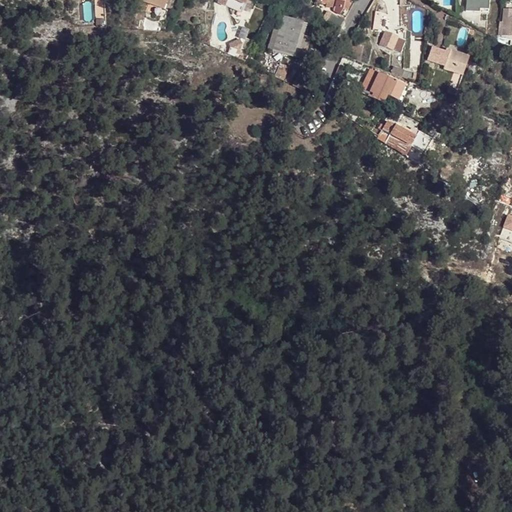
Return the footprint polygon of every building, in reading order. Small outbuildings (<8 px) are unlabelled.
[(136,0),(163,9),(166,0),(136,0)] [(244,3),(235,0),(229,0),(227,6),(242,11),(244,3)] [(315,0),(315,2),(326,3),(326,6),(335,8),(333,10),(339,14),(343,9),(347,10),(348,0),(315,0)] [(470,1),(466,0),(465,10),(466,10),(466,14),(480,15),(480,11),(469,10),(470,1)] [(470,1),(469,10),(480,11),(482,11),(483,2),(470,1)] [(84,24),(94,23),(92,9),(83,9),(84,24)] [(511,12),(504,12),(503,20),(511,21),(511,12)] [(344,21),(331,13),(326,22),(339,29),(344,21)] [(281,17),(280,19),(277,29),(271,50),(292,57),(294,50),(298,51),(302,36),(303,34),(302,34),(305,25),(281,17)] [(511,21),(503,20),(501,38),(511,39),(511,34),(511,33),(511,21)] [(271,50),(277,29),(273,28),(270,38),(271,40),(268,49),(271,50)] [(386,35),(381,48),(394,53),(398,40),(386,35)] [(294,50),(292,57),(302,61),(309,38),(302,36),(298,51),(294,50)] [(239,39),(228,44),(230,47),(234,49),(233,51),(239,53),(242,44),(239,39)] [(398,40),(394,53),(402,56),(407,44),(398,40)] [(445,54),(432,49),(428,62),(444,68),(443,72),(462,79),(469,59),(446,51),(445,54)] [(274,77),(283,81),(289,67),(280,64),(274,77)] [(393,69),(391,76),(406,82),(409,76),(404,74),(404,73),(393,69)] [(360,94),(368,98),(379,76),(368,77),(360,94)] [(385,79),(379,76),(368,98),(378,104),(389,81),(385,79)] [(387,77),(385,79),(389,81),(394,84),(405,89),(407,90),(408,87),(387,77)] [(298,89),(301,82),(295,79),(291,86),(298,89)] [(394,84),(389,81),(378,104),(383,106),(387,99),(394,84)] [(301,82),(298,89),(311,95),(314,87),(301,82)] [(397,104),(405,89),(394,84),(387,99),(397,104)] [(449,89),(447,95),(456,98),(458,92),(449,89)] [(390,135),(386,143),(393,147),(392,149),(405,158),(416,140),(395,127),(390,135)] [(383,131),(378,138),(386,143),(390,135),(383,131)]
